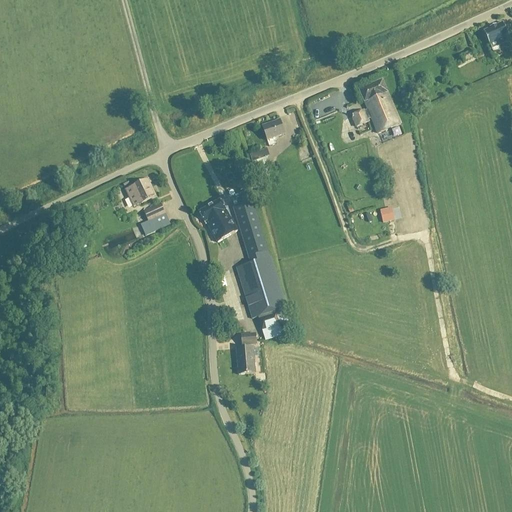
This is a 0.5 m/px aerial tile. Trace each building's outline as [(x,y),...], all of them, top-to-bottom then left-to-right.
[(508,36),(502,23),(496,26),(495,25),(495,26),(491,28),(490,28),(483,31),(489,45),(490,45),(492,49),(510,41),(508,36)] [(475,56),(472,49),(460,54),(463,61),(475,56)] [(400,124),(387,93),(382,81),(359,90),(364,102),(367,110),(363,111),(351,115),(356,127),(369,121),(367,116),(370,115),(378,134),(400,124)] [(284,135),(279,120),(262,126),(269,147),(276,144),(275,141),(277,141),(276,137),(284,135)] [(268,156),(266,148),(249,154),(252,162),(268,156)] [(258,179),(269,175),(268,171),(269,170),(267,164),(254,168),(258,179)] [(156,197),(148,179),(124,189),(133,208),(156,197)] [(237,231),(220,200),(199,213),(206,225),(206,224),(217,243),(237,231)] [(287,308),(271,257),(269,258),(267,251),(252,202),(233,208),(248,257),(251,256),(253,262),(236,268),(252,319),(258,317),(262,331),(279,325),(275,312),(287,308)] [(170,225),(165,214),(160,203),(143,211),(148,221),(141,224),(146,235),(170,225)] [(391,207),(380,210),(383,223),(394,221),(391,207)] [(242,346),(256,345),(256,334),(241,335),(242,346)] [(238,375),(255,374),(253,356),(260,356),(259,348),(253,349),(253,348),(236,349),(238,375)]
